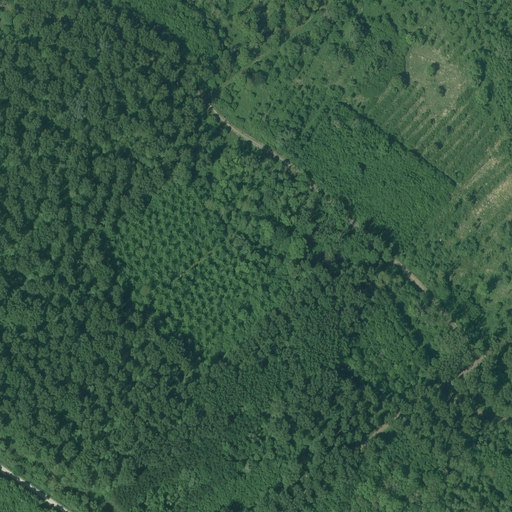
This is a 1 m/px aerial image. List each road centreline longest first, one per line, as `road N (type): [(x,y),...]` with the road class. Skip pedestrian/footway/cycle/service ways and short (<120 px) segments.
road 1 (track): [(0,9),(94,35),(184,83),(226,124),(305,179),(444,311),(486,363)]
road 2 (track): [(511,347),(285,511)]
